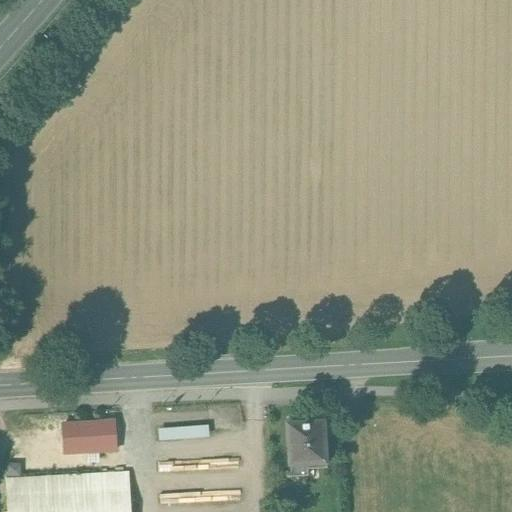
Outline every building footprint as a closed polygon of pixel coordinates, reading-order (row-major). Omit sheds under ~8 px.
[(115,423),(63,426),(64,454),(116,450),(115,423)] [(323,424),(288,425),(290,465),(290,466),(291,478),(308,476),(307,468),(325,467),(323,424)] [(161,438),(210,436),(210,426),(161,428),(161,438)] [(18,428),(4,428),(5,443),(18,442),(18,428)] [(22,463),(4,463),(3,477),(22,477),(22,463)] [(129,511),(127,474),(77,477),(77,474),(57,474),(57,478),(7,481),(8,511),(129,511)]
